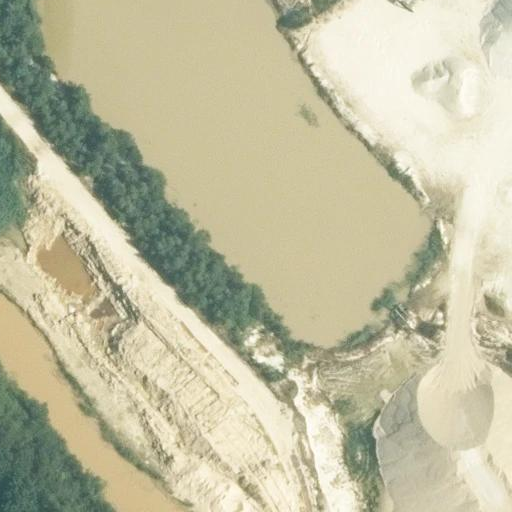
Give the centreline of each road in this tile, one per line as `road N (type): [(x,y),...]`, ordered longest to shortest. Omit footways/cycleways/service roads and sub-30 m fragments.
road 1 (track): [(342,511),(333,456),(259,383),(0,82)]
road 2 (track): [(340,502),(511,324)]
